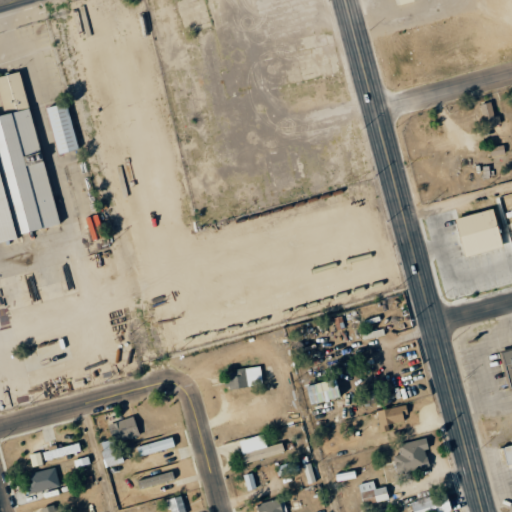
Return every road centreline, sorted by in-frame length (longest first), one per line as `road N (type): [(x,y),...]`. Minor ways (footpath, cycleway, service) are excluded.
road 1 (secondary): [(347,0),(487,511)]
road 2 (residential): [(162,387),(0,431)]
road 3 (residential): [(162,387),(179,386),(190,396),(222,511)]
road 4 (residential): [(511,77),(380,114)]
